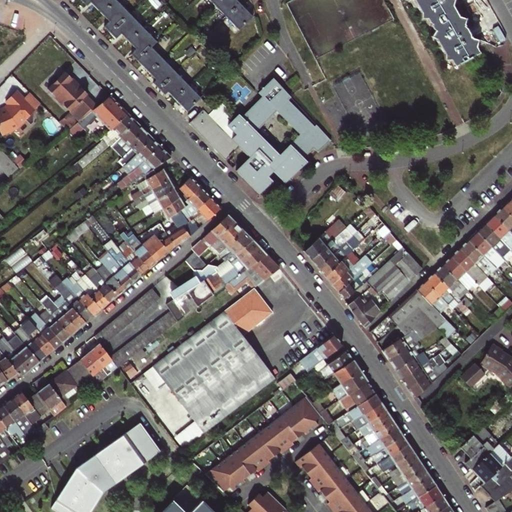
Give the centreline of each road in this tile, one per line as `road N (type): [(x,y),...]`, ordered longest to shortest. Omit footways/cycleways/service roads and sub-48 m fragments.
road 1 (residential): [(0,396),(240,200)]
road 2 (residential): [(263,225),(324,170),(442,151),(511,108)]
road 3 (tertiary): [(58,17),(240,200)]
road 4 (residential): [(359,343),(511,189)]
road 5 (tertiary): [(359,343),(470,511)]
road 6 (tertiary): [(263,225),(359,343)]
road 7 (residential): [(0,488),(114,408)]
